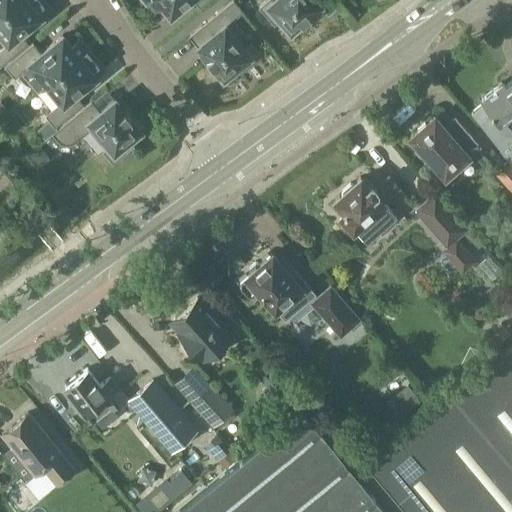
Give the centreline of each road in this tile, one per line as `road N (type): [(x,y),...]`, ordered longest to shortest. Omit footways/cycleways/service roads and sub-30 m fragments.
road 1 (secondary): [(216,172),(445,0)]
road 2 (secondary): [(0,331),(216,172)]
road 3 (residential): [(190,134),(94,0)]
